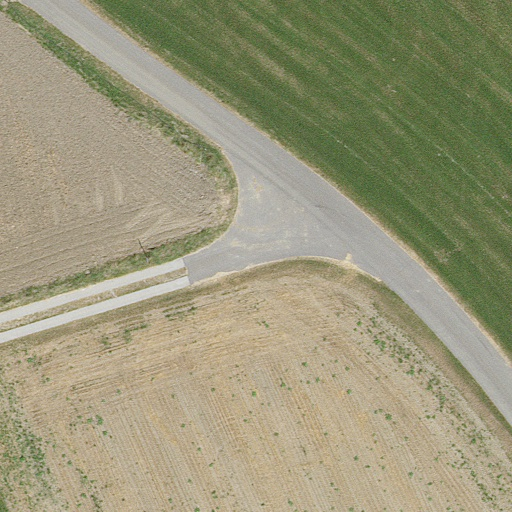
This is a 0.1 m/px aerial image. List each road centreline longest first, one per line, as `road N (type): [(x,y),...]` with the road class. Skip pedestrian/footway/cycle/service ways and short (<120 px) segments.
road 1 (residential): [(511,402),(338,221),(34,0)]
road 2 (track): [(0,325),(338,221)]
